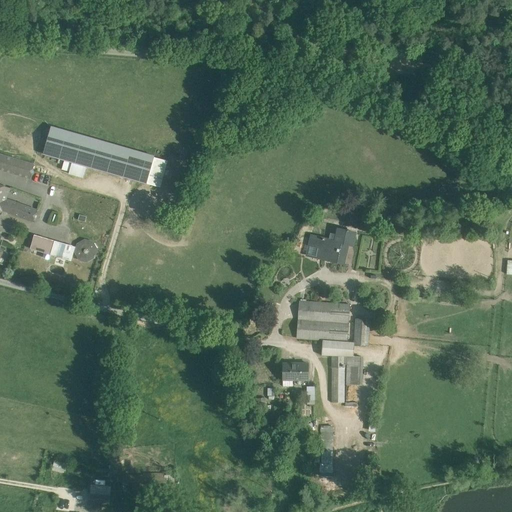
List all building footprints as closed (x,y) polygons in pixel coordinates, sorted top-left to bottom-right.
[(154,156),(51,127),(44,154),(73,162),(86,166),(147,183),(154,157),(154,156)] [(34,164),(0,154),(0,169),(30,178),(34,164)] [(154,157),(147,183),(160,187),(167,161),(154,157)] [(86,166),(73,162),(69,174),(83,178),(86,166)] [(52,177),(35,172),(32,181),(50,187),(52,177)] [(39,200),(10,189),(0,185),(0,216),(1,214),(4,216),(6,215),(7,212),(33,221),(37,210),(35,210),(39,200)] [(189,215),(180,212),(174,228),(183,231),(189,215)] [(335,241),(312,236),(307,255),(344,263),(348,244),(352,245),(355,233),(338,229),(335,241)] [(76,247),(34,235),(30,248),(45,253),(43,258),(49,259),(51,254),(72,261),(76,247)] [(92,243),(85,241),(78,244),(76,252),(80,259),(87,261),(95,257),(102,259),(105,251),(101,249),(97,250),(92,243)] [(350,305),(300,301),(298,339),(323,340),(347,342),(350,305)] [(369,320),(356,320),(354,343),(354,344),(367,345),(369,320)] [(347,342),(323,340),(321,355),(332,355),(345,356),(345,364),(347,364),(347,356),(354,356),(354,344),(354,343),(347,342)] [(345,356),(332,355),(331,402),(345,403),(345,364),(345,356)] [(354,356),(347,356),(347,364),(346,385),(360,385),(361,357),(354,356)] [(308,364),(283,363),(283,380),(308,380),(308,364)] [(305,403),(316,403),(315,385),(305,386),(305,403)] [(333,472),(333,451),(322,451),(322,472),(333,472)] [(53,470),(64,471),(66,462),(54,461),(53,470)] [(164,473),(143,473),(144,475),(124,476),(124,486),(164,485),(164,473)] [(91,485),(89,503),(109,505),(111,486),(105,486),(91,485)]
